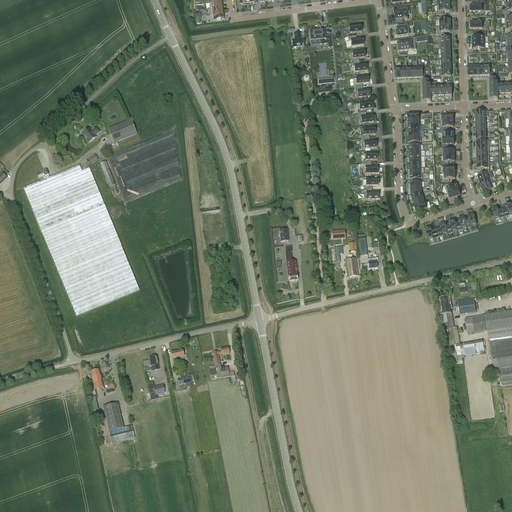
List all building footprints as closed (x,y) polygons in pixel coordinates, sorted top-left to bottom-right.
[(471,7),(470,7),(470,11),(471,11),(471,12),(484,12),(488,12),(488,2),(484,2),(478,3),(478,6),(471,6),(471,7)] [(451,10),(451,6),(437,7),(437,16),(444,15),(443,12),(450,12),(450,10),(451,10)] [(410,15),(409,7),(398,8),(398,12),(394,12),(394,17),(395,17),(394,17),(395,16),(396,20),(403,19),(403,20),(408,20),(408,19),(407,15),(410,15)] [(440,27),(438,27),(451,26),(451,23),(450,23),(450,21),(444,21),(444,18),(437,18),(437,21),(440,21),(440,27)] [(482,29),(482,23),(485,23),(484,19),(478,19),(478,23),(471,23),(471,24),(470,24),(470,28),(471,28),(471,29),(482,29)] [(412,27),(412,23),(405,24),(405,27),(397,28),(397,31),(396,32),(396,33),(395,33),(396,36),(397,36),(397,37),(409,36),(408,27),(412,27)] [(361,26),(349,28),(350,34),(347,34),(348,38),(354,37),(354,34),(361,33),(361,29),(362,29),(361,26),(361,27),(361,26)] [(450,30),(451,30),(451,26),(438,27),(438,36),(444,36),(444,33),(451,33),(450,30)] [(315,32),(310,32),(311,41),(320,40),(320,45),(328,44),(328,48),(333,48),(331,36),(325,37),(324,31),(319,31),(319,32),(315,32)] [(294,34),(294,38),(295,38),(295,40),(292,40),(292,48),(296,47),(296,48),(300,48),(300,47),(304,46),(304,39),(301,39),(300,34),(294,34)] [(473,43),(473,44),(485,43),(485,38),(486,38),(486,34),(480,34),(480,37),(473,38),(473,39),(472,39),(472,43),(473,43)] [(354,37),(348,38),(348,41),(350,41),(351,47),(363,46),(362,39),(355,40),(354,37)] [(399,52),(412,51),(411,42),(398,44),(399,52)] [(485,49),(485,43),(473,44),(473,50),(480,50),(480,53),(487,53),(487,49),(485,49)] [(351,63),(358,63),(357,59),(365,58),(364,52),(350,54),(351,63)] [(358,63),(351,63),(352,67),(354,67),(355,73),(367,72),(366,65),(358,66),(358,63)] [(367,77),(353,79),(355,89),(361,88),(361,85),(368,84),(368,81),(369,80),(368,78),(367,78),(367,77)] [(335,79),(322,81),(322,85),(330,84),(330,87),(334,87),(335,87),(335,84),(335,79)] [(444,86),(445,99),(452,98),(452,92),(453,92),(452,85),(444,86)] [(361,88),(355,89),(356,99),(370,97),(369,91),(362,92),(361,88)] [(357,105),(358,115),(365,114),(364,110),(372,109),(371,103),(357,105)] [(441,122),(453,122),(454,122),(453,116),(447,116),(447,113),(440,114),(441,117),(441,122)] [(365,114),(358,115),(359,125),(373,123),(373,116),(365,117),(365,114)] [(108,129),(114,144),(137,134),(131,120),(108,129)] [(441,128),(441,131),(447,131),(447,128),(453,128),(453,122),(441,122),(442,128),(441,128)] [(94,140),(94,139),(95,138),(94,136),(99,132),(95,127),(90,131),(88,129),(81,134),(88,143),(90,142),(91,143),(94,140)] [(374,129),(360,130),(361,140),(368,139),(367,136),(375,135),(374,129)] [(442,134),(442,139),(454,139),(454,133),(447,133),(447,131),(441,131),(441,134),(442,134)] [(368,139),(361,140),(362,145),(364,145),(364,150),(376,148),(376,142),(368,143),(368,139)] [(442,145),(442,148),(448,148),(448,145),(454,145),(454,139),(442,139),(442,145)] [(442,151),(443,157),(454,156),(454,150),(448,151),(448,148),(442,148),(442,151)] [(363,161),(363,165),(370,165),(369,161),(377,161),(377,158),(378,157),(378,155),(377,155),(377,154),(365,155),(365,161),(363,161)] [(94,156),(87,160),(91,165),(98,160),(94,156)] [(442,162),(442,165),(448,165),(448,162),(455,162),(454,156),(443,157),(443,162),(442,162)] [(109,188),(115,185),(105,162),(99,164),(109,188)] [(370,165),(363,165),(363,175),(377,174),(378,174),(378,171),(377,171),(377,168),(370,168),(370,165)] [(443,174),(455,174),(455,168),(449,168),(448,165),(442,165),(442,168),(443,168),(443,174)] [(79,166),(23,189),(76,318),(140,292),(89,169),(81,172),(79,166)] [(0,185),(7,179),(5,177),(8,174),(3,169),(0,172),(1,173),(0,174),(0,185)] [(482,176),(478,177),(479,182),(489,179),(489,180),(491,179),(489,173),(482,176)] [(455,179),(455,174),(443,174),(443,179),(443,180),(443,183),(449,182),(449,180),(455,179)] [(364,187),(364,190),(370,190),(370,187),(378,186),(378,180),(366,180),(366,187),(364,187)] [(447,194),(459,191),(458,191),(457,185),(451,187),(450,184),(444,186),(445,189),(447,194)] [(492,184),(490,184),(490,185),(481,187),(483,193),(494,189),(492,184)] [(370,190),(364,190),(364,200),(378,200),(378,199),(379,199),(379,197),(378,197),(378,193),(371,194),(370,190)] [(459,191),(447,194),(448,200),(449,203),(455,201),(454,198),(461,196),(459,191)] [(421,193),(411,195),(413,201),(423,198),(423,199),(424,198),(423,193),(421,193)] [(423,198),(413,201),(414,207),(425,204),(423,199),(423,198)] [(414,207),(416,213),(428,209),(426,203),(425,204),(414,207)] [(507,208),(502,210),(504,217),(509,215),(511,214),(511,207),(511,204),(506,205),(507,208)] [(495,220),(504,217),(502,210),(498,211),(497,208),(492,210),(495,220)] [(464,218),(467,228),(477,225),(474,215),(468,217),(469,220),(465,221),(464,218)] [(459,223),(455,224),(454,221),(457,231),(467,228),(464,218),(459,220),(459,223)] [(450,226),(446,227),(445,224),(448,234),(457,231),(454,221),(449,223),(450,226)] [(440,228),(436,230),(438,237),(448,234),(445,224),(439,225),(440,228)] [(435,238),(438,237),(436,230),(432,231),(431,228),(425,230),(428,240),(433,239),(435,238)] [(287,230),(279,230),(281,242),(289,241),(287,230)] [(344,232),(332,233),(333,240),(345,239),(344,232)] [(365,238),(358,239),(360,255),(367,254),(365,238)] [(292,247),(285,248),(286,252),(285,252),(288,276),(289,276),(289,282),(298,281),(298,278),(297,261),(292,261),(291,252),(292,252),(292,247)] [(342,247),(334,248),(335,263),(340,262),(339,255),(343,254),(342,247)] [(367,256),(360,257),(361,264),(368,263),(369,270),(377,269),(376,263),(378,263),(378,258),(368,260),(367,256)] [(356,259),(345,260),(347,278),(358,277),(356,259)] [(449,297),(439,299),(441,316),(442,316),(452,314),(449,297)] [(474,299),(457,301),(459,315),(476,313),(474,299)] [(511,311),(485,315),(465,318),(468,335),(487,332),(488,340),(511,336),(511,311)] [(452,314),(442,316),(444,330),(447,330),(452,357),(453,363),(462,361),(461,355),(465,355),(485,352),(482,341),(460,345),(457,328),(454,328),(452,314)] [(511,339),(490,342),(494,372),(499,371),(501,387),(511,385),(511,339)] [(219,356),(222,355),(229,354),(228,348),(221,350),(221,351),(218,352),(218,351),(211,353),(215,366),(209,367),(211,380),(229,377),(228,367),(221,368),(219,356)] [(187,360),(186,355),(184,355),(183,350),(172,352),(173,358),(179,357),(180,358),(181,358),(182,361),(187,360)] [(150,358),(153,371),(160,369),(157,357),(150,358)] [(91,372),(95,390),(104,388),(99,370),(91,372)] [(187,377),(178,379),(179,385),(186,384),(187,387),(189,387),(191,386),(191,383),(190,379),(194,378),(193,374),(186,375),(187,377)] [(154,384),(148,386),(151,401),(158,399),(157,395),(165,394),(163,385),(154,387),(154,384)] [(100,417),(96,397),(90,398),(95,418),(100,417)] [(118,404),(103,407),(111,439),(111,443),(134,438),(132,426),(123,428),(118,404)]
